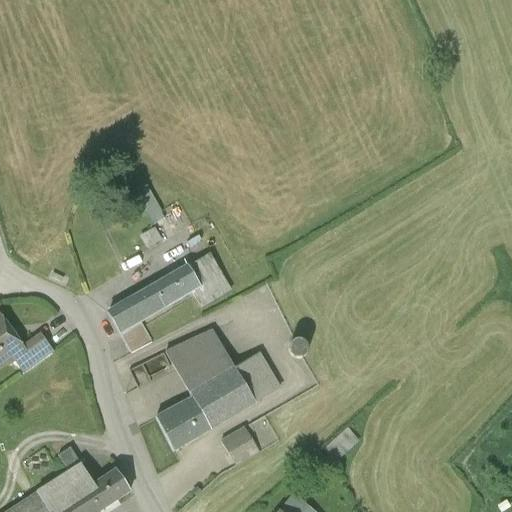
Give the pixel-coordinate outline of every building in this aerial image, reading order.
[(202,285),(187,260),(109,307),(124,332),(202,285)] [(0,313),(0,369),(27,349),(0,313)] [(133,369),(140,382),(175,365),(168,352),(133,369)] [(190,384),(213,424),(255,400),(232,360),(190,384)] [(190,384),(151,405),(173,446),(213,424),(190,384)] [(225,436),(236,463),(261,454),(250,426),(225,436)] [(37,486),(54,511),(84,511),(128,484),(120,466),(96,479),(81,457),(37,486)] [(54,511),(37,486),(0,511),(54,511)] [(267,511),(288,511),(276,501),(267,511)]
